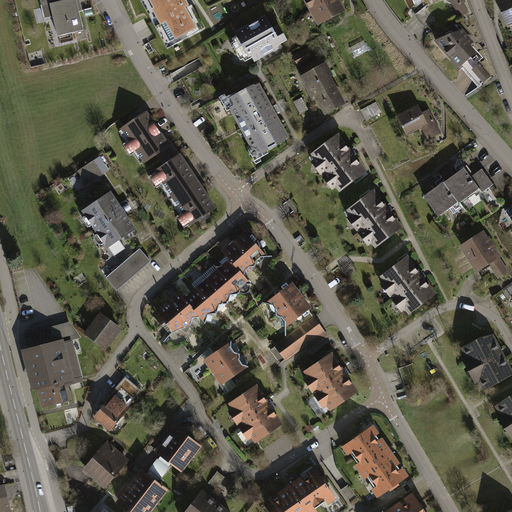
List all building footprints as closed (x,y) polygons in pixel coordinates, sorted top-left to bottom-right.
[(40,0),(45,18),(54,16),(59,37),(83,31),(75,0),(40,0)] [(185,0),(146,0),(173,46),(202,30),(185,0)] [(338,0),(304,0),(312,13),(315,12),(321,23),(344,9),(338,0)] [(463,0),(450,0),(460,16),(468,12),(463,3),(465,2),(463,0)] [(511,0),(501,0),(497,2),(508,24),(511,22),(511,0)] [(265,18),(237,33),(242,41),(234,46),(241,58),(251,53),(255,61),(281,47),(279,45),(286,41),(279,28),(272,31),(265,18)] [(462,31),(437,41),(459,66),(474,53),(468,46),(472,43),(462,31)] [(308,51),(294,58),(298,65),(311,58),(308,51)] [(319,60),(299,70),(313,96),(316,94),(326,112),(343,103),(319,60)] [(479,64),(472,70),(484,83),(491,77),(479,64)] [(259,86),(252,90),(251,88),(236,96),(240,103),(231,108),(253,149),(262,144),(266,151),(281,142),(280,140),(286,137),(275,115),(279,113),(275,106),(271,108),(259,86)] [(301,99),(295,102),(301,113),(307,109),(301,99)] [(376,102),(361,110),(366,120),(382,112),(376,102)] [(418,106),(398,117),(407,134),(422,126),(429,139),(440,133),(428,111),(422,114),(418,106)] [(147,114),(119,132),(141,164),(169,146),(147,114)] [(337,135),(309,154),(333,191),(362,172),(337,135)] [(180,155),(155,171),(190,224),(215,208),(180,155)] [(103,175),(94,161),(78,172),(87,185),(103,175)] [(465,168),(445,182),(459,202),(460,203),(480,188),(483,192),(495,184),(483,168),(472,177),(465,168)] [(459,202),(445,182),(425,197),(439,216),(459,202)] [(110,193),(84,211),(114,256),(125,249),(119,239),(134,229),(124,214),(130,211),(126,205),(120,208),(110,193)] [(375,193),(346,212),(370,249),(399,229),(375,193)] [(267,257),(246,233),(235,242),(256,266),(257,261),(261,257),(267,257)] [(484,235),(463,248),(478,271),(499,257),(484,235)] [(256,266),(235,242),(224,252),(231,261),(245,276),(246,270),(250,267),(256,266)] [(139,249),(106,278),(117,290),(150,261),(139,249)] [(407,258),(378,278),(402,314),(432,295),(407,258)] [(499,277),(511,271),(504,259),(492,266),(499,277)] [(245,276),(231,261),(220,270),(240,294),(241,288),(245,285),(252,284),(245,276)] [(240,294),(220,270),(209,280),(228,304),(231,295),(240,294)] [(228,304),(209,280),(197,290),(217,313),(219,305),(228,304)] [(275,315),(300,296),(291,284),(266,304),(271,305),(275,309),(275,315)] [(217,313),(197,290),(188,297),(183,297),(200,317),(205,323),(208,315),(217,313)] [(183,297),(180,293),(167,305),(157,313),(166,324),(174,332),(182,329),(186,331),(189,327),(193,327),(190,324),(191,319),(197,318),(200,317),(183,297)] [(284,327),(309,308),(300,296),(275,315),(281,317),(284,321),(284,327)] [(102,316),(88,335),(105,348),(119,329),(102,316)] [(309,343),(324,332),(313,317),(275,346),(285,360),(309,343)] [(312,348),(328,336),(324,332),(309,343),(312,348)] [(481,338),(463,348),(485,388),(511,373),(492,336),(481,338)] [(69,339),(22,352),(33,389),(37,387),(39,393),(65,385),(80,381),(69,339)] [(231,342),(205,360),(214,372),(240,354),(234,353),(231,348),(231,342)] [(240,354),(214,372),(222,384),(248,366),(243,365),(239,360),(240,354)] [(331,354),(306,371),(332,408),(357,391),(331,354)] [(69,399),(65,385),(39,393),(43,407),(69,399)] [(256,386),(231,403),(256,441),(281,424),(256,386)] [(115,395),(95,416),(111,431),(130,409),(115,395)] [(511,395),(497,406),(511,427),(511,395)] [(174,427),(156,452),(182,470),(200,445),(174,427)] [(373,430),(345,450),(378,495),(406,475),(373,430)] [(107,445),(86,470),(105,486),(126,461),(107,445)] [(141,473),(117,504),(127,511),(147,511),(164,491),(141,473)] [(314,475),(267,506),(271,511),(313,511),(331,500),(314,475)] [(11,511),(5,485),(0,485),(0,511),(11,511)] [(227,511),(202,492),(185,511),(227,511)] [(423,511),(414,498),(393,511),(423,511)]
